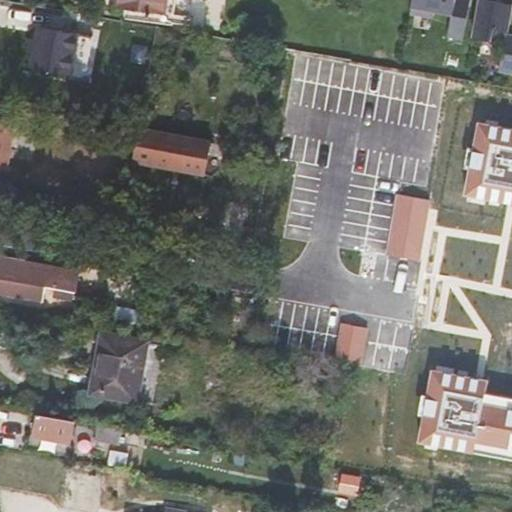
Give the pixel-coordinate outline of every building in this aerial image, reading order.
[(117,0),(117,5),(165,13),(167,0),(117,0)] [(413,0),(411,14),(434,18),(435,11),(452,14),(448,36),(464,39),(471,0),(413,0)] [(511,9),(511,4),(487,0),(481,0),(474,38),(505,44),(500,71),(511,72),(511,36),(507,35),(511,9)] [(33,68),(84,78),(92,37),(40,28),(33,68)] [(351,76),(352,73),(315,65),(310,94),(386,110),(392,85),(351,76)] [(0,167),(5,169),(14,124),(0,121),(0,167)] [(141,126),(134,162),(187,172),(194,135),(142,126),(141,126)] [(456,279),(501,289),(511,236),(467,227),(456,279)] [(78,301),(79,293),(82,272),(0,256),(0,294),(41,302),(44,288),(60,290),(59,298),(78,301)] [(103,293),(124,297),(128,280),(106,275),(103,293)] [(339,317),(315,312),(312,330),(336,334),(339,317)] [(104,335),(94,392),(137,400),(147,343),(104,335)] [(375,435),(414,443),(422,404),(398,398),(395,412),(380,409),(375,435)] [(75,422),(37,415),(34,438),(72,445),(75,422)]
